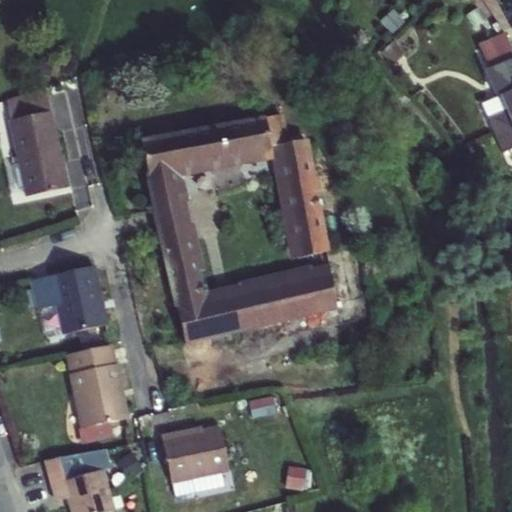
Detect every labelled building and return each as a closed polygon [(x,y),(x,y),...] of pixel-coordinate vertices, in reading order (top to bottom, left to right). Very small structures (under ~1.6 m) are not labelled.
[(392,33),(404,22),(392,10),(381,21),(392,33)] [(511,56),(511,51),(505,35),(478,46),(487,67),(511,56)] [(405,54),(393,41),(381,52),(393,65),(405,54)] [(511,56),(487,67),(499,97),(511,91),(511,56)] [(44,89),(6,102),(10,122),(49,113),(44,89)] [(511,91),(499,97),(506,111),(511,126),(511,91)] [(499,97),(481,105),(487,119),(506,111),(499,97)] [(495,138),(511,130),(511,126),(506,111),(487,119),(495,138)] [(49,113),(10,122),(26,198),(66,190),(56,143),(49,113)] [(264,119),(270,149),(275,148),(286,146),(280,115),(264,119)] [(271,153),(270,149),(264,119),(141,144),(155,212),(184,206),(177,172),(271,153)] [(511,150),(511,130),(495,138),(503,154),(511,150)] [(304,142),(286,146),(275,148),(298,259),(327,253),(304,142)] [(188,226),(184,206),(155,212),(157,223),(159,232),(188,226)] [(203,298),(188,226),(159,232),(183,344),(337,312),(329,272),(203,298)] [(83,271),(31,282),(37,311),(57,307),(63,336),(106,327),(99,298),(93,269),(83,271)] [(110,347),(66,357),(82,430),(102,425),(126,420),(119,386),(110,347)] [(273,398),(249,403),(252,419),(276,414),(273,398)] [(102,425),(82,430),(84,438),(104,434),(102,425)] [(177,434),(161,438),(171,484),(228,471),(219,428),(178,437),(177,434)] [(104,451),(45,463),(52,486),(57,503),(68,500),(71,511),(112,511),(101,472),(110,470),(104,451)] [(132,453),(117,462),(128,480),(143,471),(132,453)] [(306,470),(289,467),(285,489),(302,492),(306,470)]
